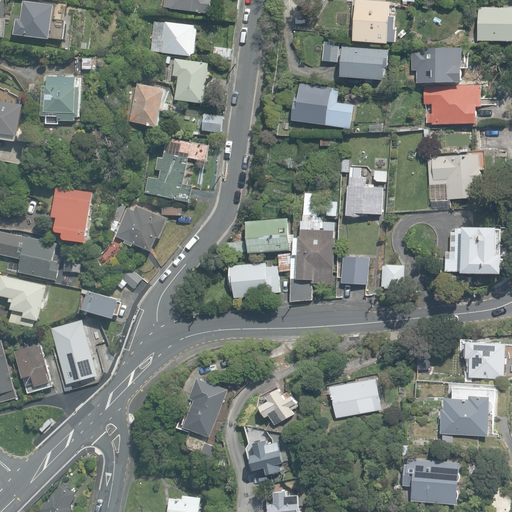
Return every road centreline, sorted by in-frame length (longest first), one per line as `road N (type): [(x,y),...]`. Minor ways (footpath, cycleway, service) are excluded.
road 1 (residential): [(163,349),(156,309),(162,293),(228,206),(257,0)]
road 2 (tertiary): [(511,305),(203,333),(163,349)]
